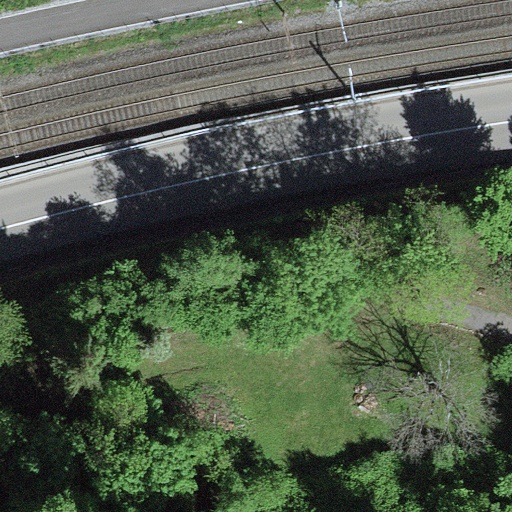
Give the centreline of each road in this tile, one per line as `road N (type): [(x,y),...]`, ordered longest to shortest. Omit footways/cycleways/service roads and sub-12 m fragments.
road 1 (primary): [(511,122),(340,150),(0,230)]
road 2 (track): [(0,45),(223,0)]
